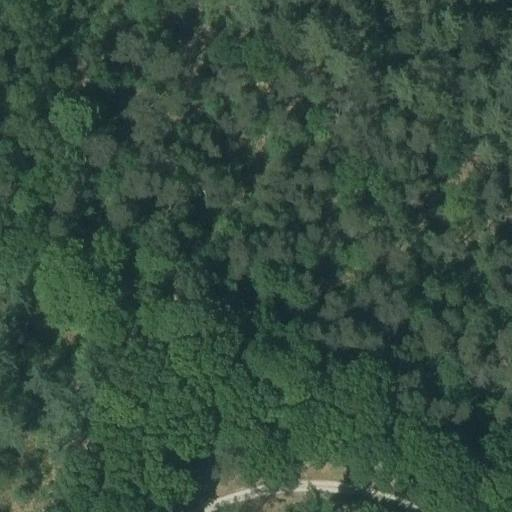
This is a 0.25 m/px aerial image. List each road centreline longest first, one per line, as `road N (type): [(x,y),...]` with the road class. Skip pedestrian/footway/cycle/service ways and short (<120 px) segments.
road 1 (unknown): [(510,479),(188,331)]
road 2 (track): [(419,511),(346,488),(299,486),(245,495),(207,511)]
road 3 (track): [(104,511),(188,331)]
